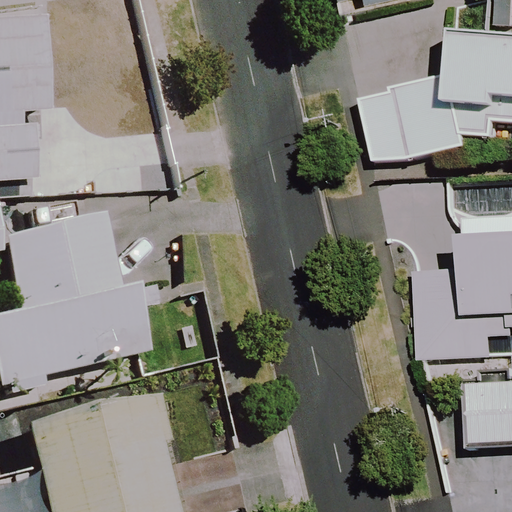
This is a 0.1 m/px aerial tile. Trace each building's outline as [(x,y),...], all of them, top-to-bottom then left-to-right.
[(45,118),(43,26),(0,22),(0,189),(24,189),(23,119),(45,118)] [(511,42),(456,37),(453,80),(367,99),(381,161),(383,171),(469,152),(467,143),(500,145),(501,127),(511,128),(511,42)] [(116,294),(101,222),(0,243),(16,318),(0,321),(0,387),(141,357),(127,292),(116,294)] [(495,363),(494,340),(511,339),(511,241),(471,243),(472,267),(419,268),(422,366),(495,363)] [(167,511),(144,405),(23,431),(41,511),(167,511)]
